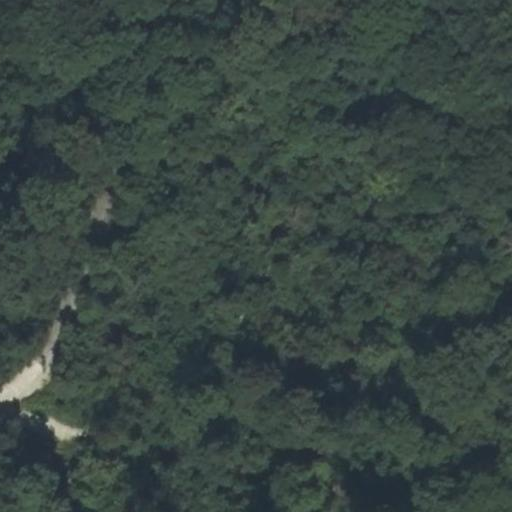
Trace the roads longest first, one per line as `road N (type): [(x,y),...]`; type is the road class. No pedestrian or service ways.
road 1 (track): [(183,0),(54,362),(23,410)]
road 2 (track): [(402,511),(23,410)]
